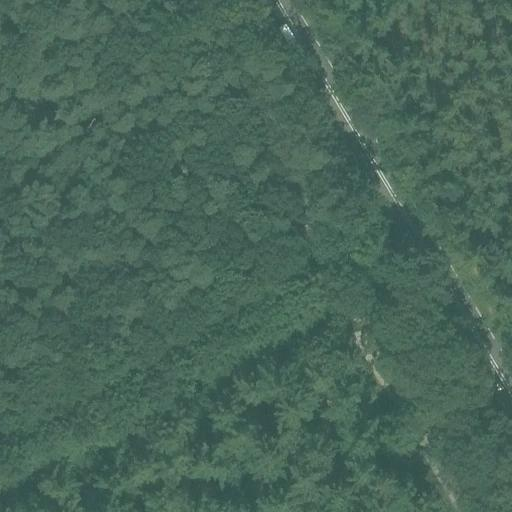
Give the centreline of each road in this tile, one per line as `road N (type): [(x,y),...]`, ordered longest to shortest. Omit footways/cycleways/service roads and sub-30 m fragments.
road 1 (unclassified): [(465,511),(342,302),(263,125),(187,0)]
road 2 (primary): [(511,398),(274,0)]
road 3 (track): [(0,439),(325,264)]
